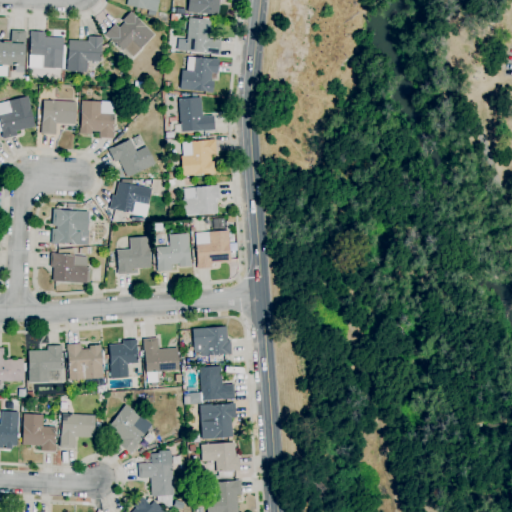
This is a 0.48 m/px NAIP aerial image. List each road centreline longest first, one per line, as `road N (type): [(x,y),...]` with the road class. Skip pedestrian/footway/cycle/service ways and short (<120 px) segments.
road 1 (tertiary): [(259,0),(249,106),(276,511)]
road 2 (residential): [(0,313),(262,298)]
road 3 (residential): [(77,175),(23,173),(16,314)]
